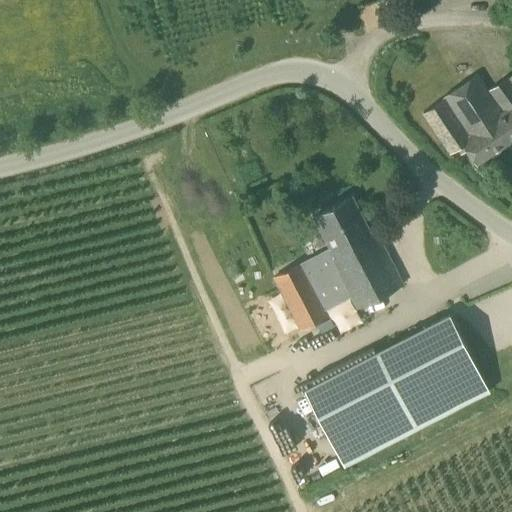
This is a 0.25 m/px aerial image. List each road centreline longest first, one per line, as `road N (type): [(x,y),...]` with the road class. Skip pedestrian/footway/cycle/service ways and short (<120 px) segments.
road 1 (unclassified): [(337,82),(276,69),(0,166)]
road 2 (unclassified): [(511,231),(415,162),(337,82)]
road 3 (unclassified): [(337,82),(380,32),(399,23),(511,26)]
